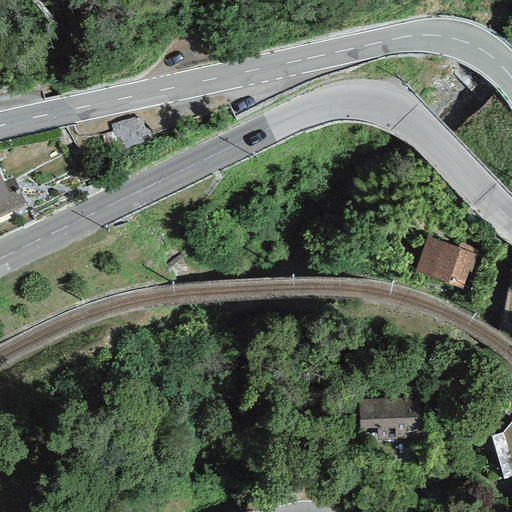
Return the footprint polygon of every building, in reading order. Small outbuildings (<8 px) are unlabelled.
[(120,123),(125,149),(154,143),(149,117),(120,123)] [(0,217),(26,205),(13,179),(3,183),(0,176),(0,217)] [(482,256),(428,236),(414,273),(463,291),(470,273),(475,275),(482,256)] [(358,399),(359,428),(378,427),(378,439),(423,436),(421,396),(358,399)] [(511,421),(503,432),(511,462),(511,421)] [(491,436),(504,480),(511,478),(511,475),(511,474),(511,462),(503,432),(491,436)]
